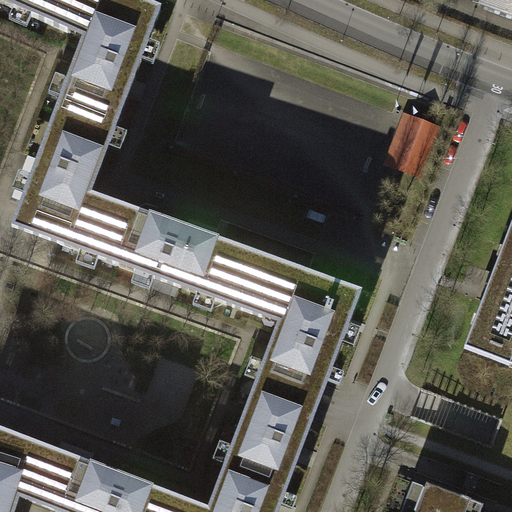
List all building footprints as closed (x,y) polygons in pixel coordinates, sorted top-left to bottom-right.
[(0,429),(0,511),(10,511),(13,506),(15,498),(53,511),(274,511),(275,511),(297,453),(316,402),(347,321),(358,293),(307,275),(169,225),(159,221),(87,195),(157,12),(129,0),(0,0),(0,4),(79,39),(74,54),(8,227),(26,234),(37,238),(143,276),(274,324),(268,340),(239,416),(212,488),(204,508),(129,480),(27,440),(14,435),(0,429)] [(511,0),(484,0),(482,6),(511,16),(511,0)] [(435,124),(406,114),(388,164),(416,174),(435,124)] [(511,231),(505,229),(460,347),(511,366),(511,231)] [(426,481),(424,486),(410,481),(399,511),(479,511),(483,502),(426,481)]
